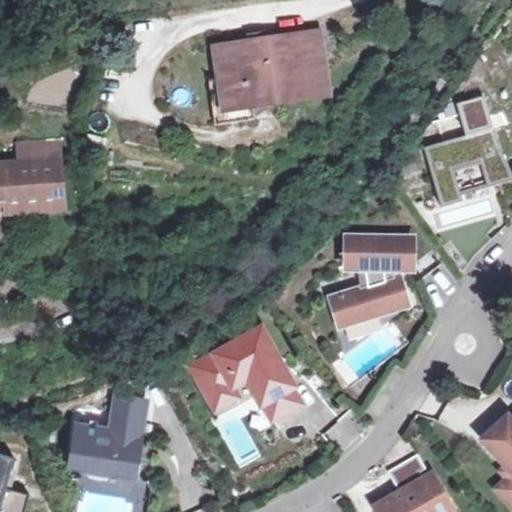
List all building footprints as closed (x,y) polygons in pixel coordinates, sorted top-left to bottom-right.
[(263,114),(261,101),(336,88),(327,27),(219,44),(224,74),(215,77),(222,120),(263,114)] [(426,153),(444,213),(465,207),(463,197),(510,183),(495,133),(474,139),(475,144),(449,151),(448,147),(426,153)] [(47,211),(68,208),(69,187),(61,188),(58,167),(8,172),(7,165),(0,165),(0,207),(10,207),(12,219),(47,216),(47,211)] [(453,246),(471,271),(476,263),(495,245),(475,224),(453,246)] [(382,315),(408,307),(401,284),(389,288),(386,276),(414,276),(415,246),(350,245),(349,275),(367,275),(370,294),(334,305),(343,333),(384,320),(382,315)] [(408,307),(382,315),(384,320),(410,312),(408,307)] [(263,340),(199,375),(214,401),(250,381),(265,407),(292,392),(276,365),(272,367),(268,361),(273,358),(263,340)] [(72,477),(92,480),(93,476),(110,479),(109,482),(137,487),(141,459),(136,458),(138,442),(144,443),(149,408),(118,403),(113,437),(79,432),(72,477)] [(511,425),(510,424),(485,447),(509,473),(511,476),(511,484),(510,486),(499,496),(511,510),(511,425)] [(15,465),(0,461),(0,511),(25,511),(28,504),(7,497),(15,465)] [(372,511),(458,511),(439,482),(426,490),(422,482),(418,475),(403,484),(407,491),(372,511)] [(434,475),(422,482),(426,490),(439,482),(434,475)]
